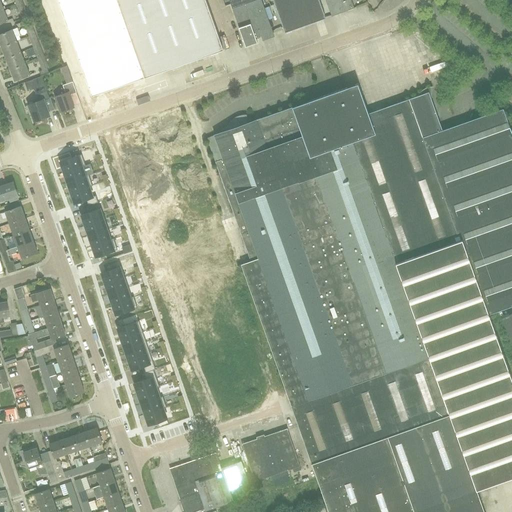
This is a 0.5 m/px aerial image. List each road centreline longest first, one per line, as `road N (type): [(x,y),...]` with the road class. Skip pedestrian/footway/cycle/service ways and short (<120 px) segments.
road 1 (residential): [(23,153),(388,26),(419,0)]
road 2 (residential): [(129,459),(284,406)]
road 3 (residential): [(108,401),(62,264)]
